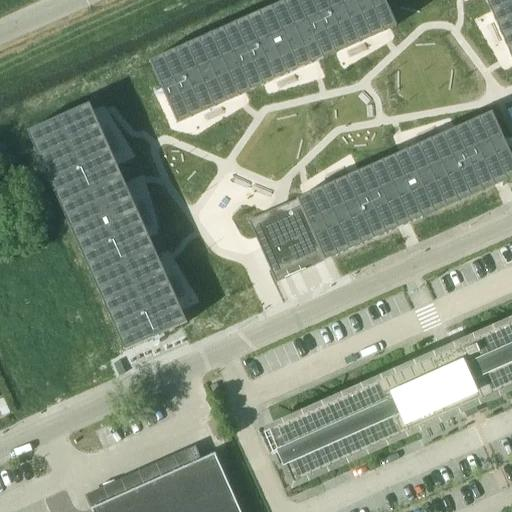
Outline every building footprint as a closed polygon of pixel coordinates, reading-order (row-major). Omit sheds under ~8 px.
[(385,0),(284,0),(149,60),(177,122),(222,102),(305,65),(381,31),(396,25),(385,0)] [(511,0),(485,0),(511,59),(511,0)] [(90,104),(28,132),(125,351),(188,324),(159,260),(127,187),(100,128),(90,104)] [(308,197),(296,202),(323,263),(391,232),(460,202),(511,178),(511,159),(492,115),(401,155),(308,197)] [(323,263),(296,202),(262,218),(252,222),(259,238),(263,247),(279,282),(323,263)] [(293,485),(463,410),(465,414),(471,412),(476,409),(474,405),(511,387),(511,321),(453,348),(456,354),(452,355),(451,354),(450,353),(449,353),(448,352),(447,352),(446,352),(444,352),(443,353),(442,354),(441,355),(441,356),(440,357),(440,359),(441,360),(411,372),(409,368),(262,433),(272,455),(278,452),(293,485)] [(451,344),(466,338),(461,326),(446,333),(451,344)] [(240,511),(215,454),(201,460),(195,447),(85,496),(91,511),(240,511)]
